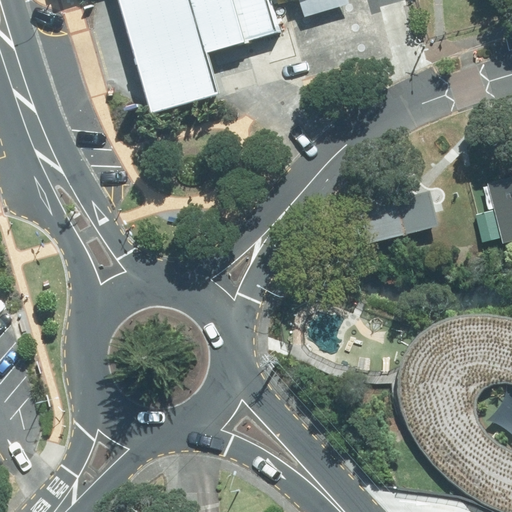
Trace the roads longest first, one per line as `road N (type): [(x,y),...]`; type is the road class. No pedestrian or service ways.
road 1 (residential): [(511,74),(386,117),(314,176)]
road 2 (secondary): [(89,342),(79,265),(43,195),(38,134)]
road 3 (secondary): [(38,134),(83,182),(116,240),(169,287)]
road 4 (secondary): [(230,350),(348,511)]
road 5 (residential): [(314,176),(229,345)]
road 6 (residential): [(171,287),(314,176)]
road 7 (secondary): [(328,511),(248,454),(172,427)]
road 8 (tertiary): [(167,428),(65,503)]
road 9 (tertiary): [(65,503),(92,383)]
